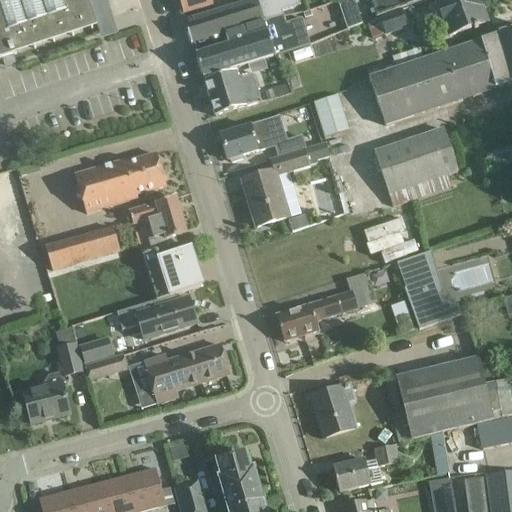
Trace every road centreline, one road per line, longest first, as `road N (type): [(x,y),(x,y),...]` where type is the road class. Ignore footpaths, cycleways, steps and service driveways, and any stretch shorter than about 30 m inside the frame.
road 1 (residential): [(271,396),(150,0)]
road 2 (residential): [(0,494),(19,465),(271,396)]
road 3 (residential): [(308,511),(271,396)]
